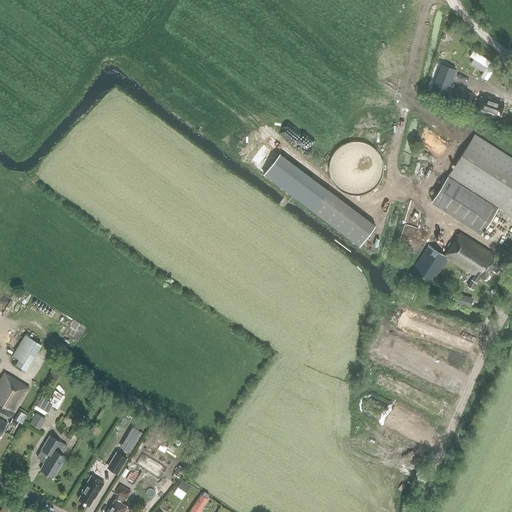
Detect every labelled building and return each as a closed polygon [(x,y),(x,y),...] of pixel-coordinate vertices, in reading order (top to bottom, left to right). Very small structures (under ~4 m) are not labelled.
[(470,47),(465,58),(475,63),(480,52),(470,47)] [(446,99),(456,70),(440,64),(430,94),(446,99)] [(500,116),(504,104),(496,101),(481,95),(476,107),(496,114),(500,116)] [(511,218),(511,158),(496,147),(475,134),(433,197),(483,230),(497,209),(511,218)] [(333,187),(316,209),(364,247),(381,225),(333,187)] [(501,264),(496,260),(491,257),(493,254),(459,232),(444,255),(428,244),(409,274),(429,287),(446,260),(445,260),(446,257),(473,275),(474,274),(476,275),(473,280),(472,280),(468,286),(472,289),(479,277),(484,280),(484,279),(487,279),(489,275),(489,272),(491,269),(496,272),(501,264)] [(26,371),(41,345),(24,335),(12,356),(18,360),(15,365),(26,371)] [(10,417),(28,387),(4,373),(0,379),(0,433),(3,429),(5,430),(7,425),(6,424),(6,423),(0,419),(0,411),(10,417)] [(51,403),(41,397),(34,408),(44,414),(45,413),(48,413),(52,405),(50,405),(51,403)] [(19,411),(14,419),(18,422),(21,424),(26,415),(19,411)] [(39,430),(46,419),(36,413),(29,423),(39,430)] [(132,448),(141,432),(132,427),(128,434),(129,434),(123,443),(132,448)] [(61,454),(66,445),(49,435),(41,449),(49,454),(39,469),(52,477),(65,456),(61,454)] [(150,442),(140,459),(164,474),(175,457),(150,442)] [(106,468),(116,474),(126,458),(116,452),(106,468)] [(174,475),(179,478),(184,470),(179,466),(174,475)] [(88,506),(92,498),(93,498),(103,482),(91,475),(81,491),(82,492),(78,500),(88,506)] [(190,488),(181,482),(177,488),(186,494),(190,488)] [(115,499),(107,511),(124,511),(128,507),(121,503),(124,498),(126,499),(130,491),(120,485),(115,493),(118,494),(115,499)] [(201,495),(194,507),(200,510),(207,498),(201,495)]
